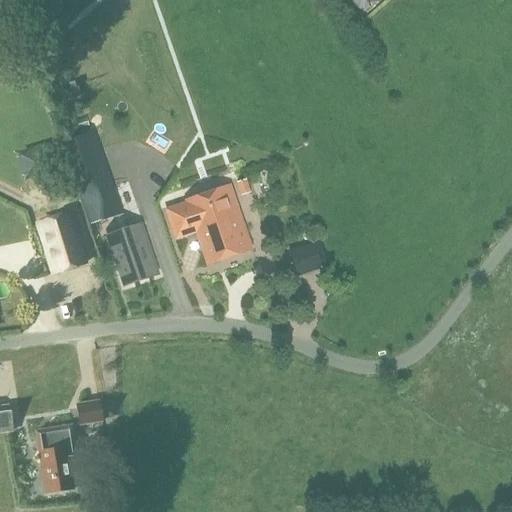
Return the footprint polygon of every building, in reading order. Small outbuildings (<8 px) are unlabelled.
[(353,0),(362,12),(378,0),(353,0)] [(93,133),(64,143),(93,223),(122,213),(93,133)] [(252,192),(248,178),(237,182),(242,195),(252,192)] [(229,186),(188,200),(188,203),(168,210),(177,238),(198,231),(209,264),(251,250),(229,186)] [(71,215),(39,225),(54,275),(86,265),(71,215)] [(146,249),(141,234),(108,246),(124,293),(157,282),(146,249)] [(321,242),(290,253),(298,276),(329,265),(321,242)] [(162,266),(166,288),(184,285),(181,263),(162,266)] [(3,313),(20,311),(18,290),(1,292),(3,313)] [(76,405),(80,428),(104,424),(100,401),(76,405)] [(0,435),(15,433),(10,406),(0,408),(0,435)] [(46,494),(73,490),(68,462),(77,461),(72,427),(36,432),(46,494)]
